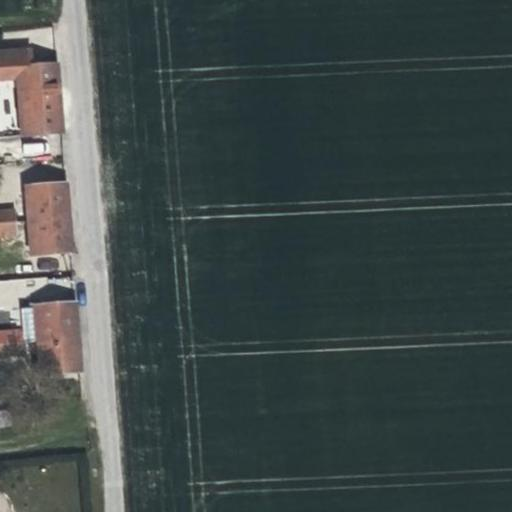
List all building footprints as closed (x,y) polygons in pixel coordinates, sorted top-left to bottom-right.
[(0,43),(0,61),(18,59),(20,67),(23,92),(62,88),(59,54),(37,57),(35,40),(0,43)] [(18,59),(0,61),(0,69),(20,67),(18,59)] [(62,88),(23,92),(26,126),(65,122),(62,88)] [(30,179),(33,212),(73,208),(70,174),(30,179)] [(0,215),(18,214),(16,201),(0,203),(0,215)] [(73,208),(33,212),(37,246),(76,241),(73,208)] [(0,228),(19,227),(18,214),(0,215),(0,228)] [(41,299),(44,333),(84,328),(81,294),(41,299)] [(0,337),(28,335),(27,322),(0,324),(0,337)] [(84,328),(44,333),(48,366),(87,362),(84,328)] [(28,335),(0,337),(0,350),(30,347),(28,335)] [(0,426),(12,424),(9,409),(0,410),(0,426)]
